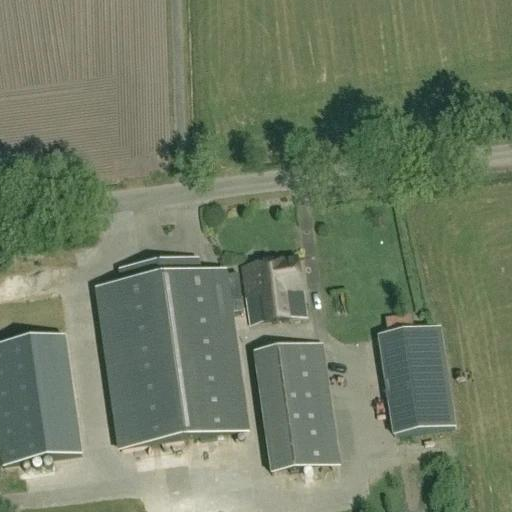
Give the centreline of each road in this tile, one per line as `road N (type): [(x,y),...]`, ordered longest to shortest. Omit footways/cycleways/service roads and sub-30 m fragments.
road 1 (unclassified): [(0,219),(511,152)]
road 2 (unknown): [(181,195),(175,0)]
